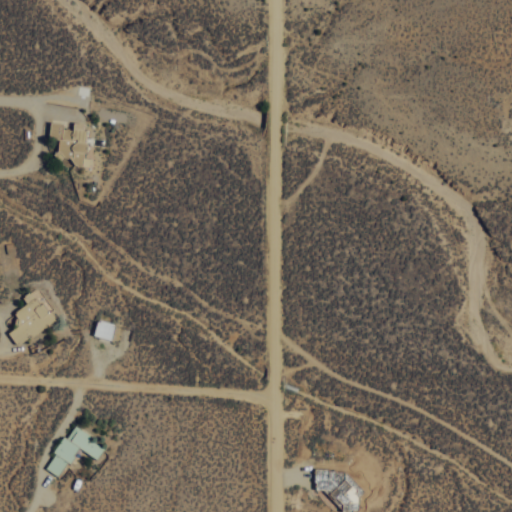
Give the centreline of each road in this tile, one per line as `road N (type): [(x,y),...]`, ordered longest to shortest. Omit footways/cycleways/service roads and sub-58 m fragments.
road 1 (residential): [(276,511),(275,0)]
road 2 (residential): [(276,395),(0,378)]
